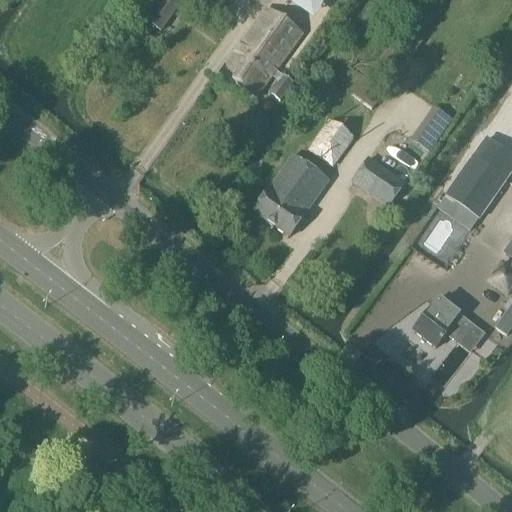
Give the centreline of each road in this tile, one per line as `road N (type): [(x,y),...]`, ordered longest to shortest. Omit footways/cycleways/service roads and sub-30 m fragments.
road 1 (unclassified): [(505,511),(102,190)]
road 2 (trunk): [(354,511),(93,312)]
road 3 (trunk): [(0,300),(174,437),(239,511)]
road 4 (unclassified): [(102,190),(0,112)]
